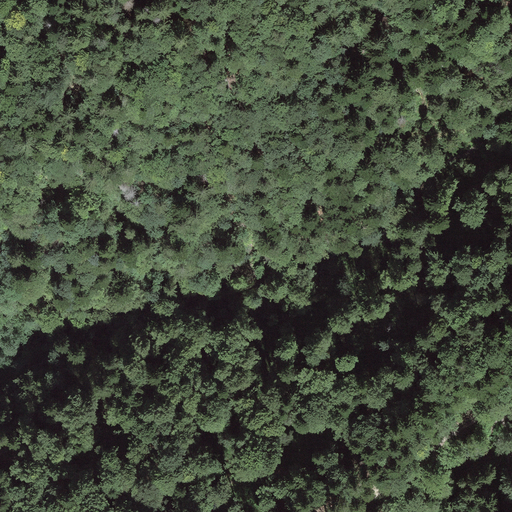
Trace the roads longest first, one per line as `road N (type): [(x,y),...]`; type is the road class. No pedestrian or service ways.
road 1 (track): [(210,511),(325,411),(478,177)]
road 2 (track): [(506,511),(508,438),(492,414),(429,447),(354,511)]
